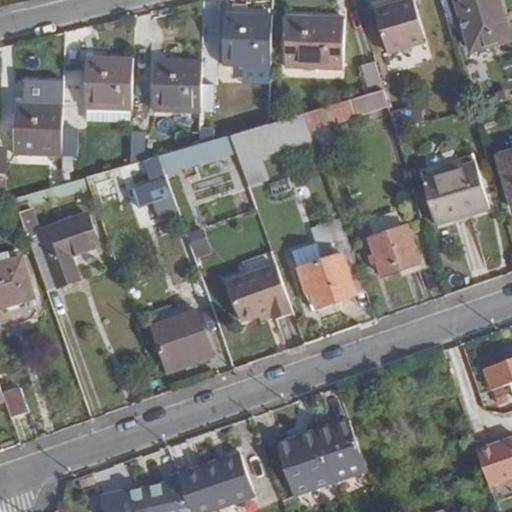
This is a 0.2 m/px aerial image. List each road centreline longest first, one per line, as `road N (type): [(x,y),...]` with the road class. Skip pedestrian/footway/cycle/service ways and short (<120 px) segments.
road 1 (residential): [(8,477),(511,302)]
road 2 (residential): [(0,29),(121,0)]
